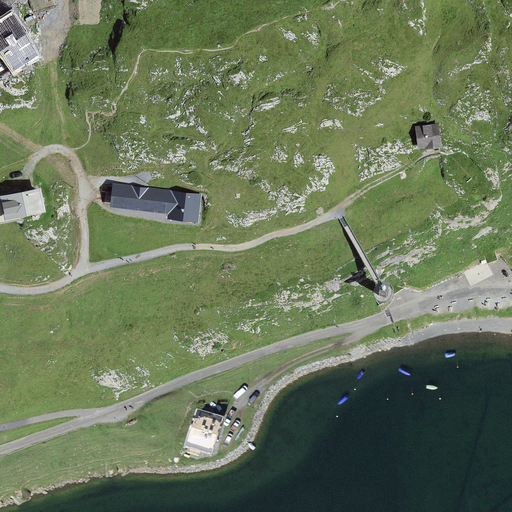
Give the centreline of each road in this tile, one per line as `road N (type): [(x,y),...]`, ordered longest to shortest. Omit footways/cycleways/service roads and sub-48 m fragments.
road 1 (unclassified): [(0,450),(402,304),(511,291)]
road 2 (track): [(194,246),(248,245),(311,224),(429,152)]
road 3 (track): [(26,181),(45,150),(75,161),(81,271)]
road 4 (track): [(370,317),(368,330),(288,364),(235,409)]
